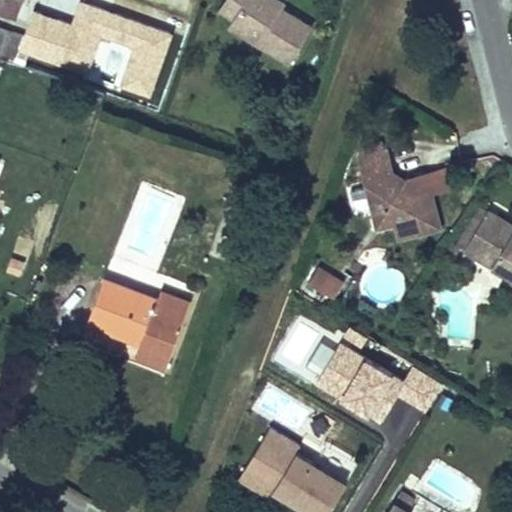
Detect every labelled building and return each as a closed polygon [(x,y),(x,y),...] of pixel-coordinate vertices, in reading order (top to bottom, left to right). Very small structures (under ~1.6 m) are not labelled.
[(20,0),(0,0),(0,4),(17,11),(20,0)] [(177,29),(97,0),(82,0),(76,18),(38,5),(23,47),(91,71),(106,31),(137,43),(123,83),(153,94),(177,29)] [(273,0),(221,0),(218,5),(233,14),(228,21),(288,59),(310,22),(279,4),(273,0)] [(377,149),(349,156),(357,190),(340,194),(342,208),(352,214),(362,212),(363,215),(380,210),(384,226),(388,240),(432,230),(424,195),(417,191),(399,195),(396,182),(385,184),(377,149)] [(475,204),(453,243),(460,247),(482,208),(475,204)] [(511,235),(507,233),(511,225),(482,208),(460,247),(511,279),(511,235)] [(380,210),(363,215),(366,230),(384,226),(380,210)] [(453,243),(446,239),(436,255),(443,259),(453,243)] [(348,277),(322,262),(312,278),(338,294),(348,277)] [(164,359),(185,305),(158,295),(102,274),(86,316),(111,326),(115,315),(145,326),(141,337),(137,349),(164,359)] [(161,284),(158,295),(185,305),(189,294),(161,284)] [(111,326),(141,337),(145,326),(115,315),(111,326)] [(307,368),(326,333),(298,318),(279,353),(307,368)] [(372,331),(354,320),(347,332),(365,343),(372,331)] [(344,337),(319,378),(384,417),(401,388),(430,406),(447,379),(416,360),(407,375),(344,337)] [(298,439),(266,421),(241,467),(273,485),(321,511),(326,511),(347,475),(294,445),(298,439)] [(273,485),(241,467),(236,475),(269,493),(273,485)] [(409,492),(399,487),(393,498),(402,504),(409,492)] [(410,511),(412,509),(402,504),(393,498),(384,511),(410,511)]
